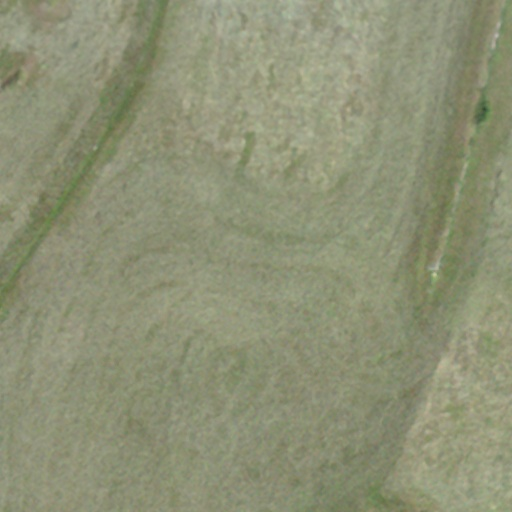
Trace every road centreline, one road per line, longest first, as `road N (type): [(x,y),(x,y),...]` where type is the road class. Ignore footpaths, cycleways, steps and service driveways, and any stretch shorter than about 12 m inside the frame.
road 1 (track): [(299,511),(363,468),(448,270),(507,0)]
road 2 (track): [(151,0),(119,109),(0,281)]
